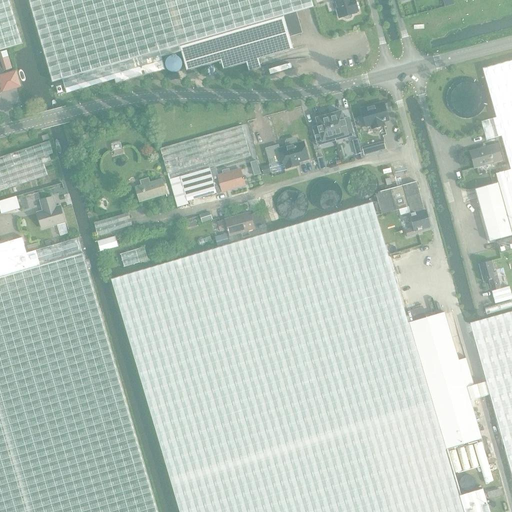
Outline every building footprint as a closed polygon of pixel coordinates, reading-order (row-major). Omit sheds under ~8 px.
[(0,0),(0,50),(21,44),(8,0),(0,0)] [(284,18),(283,16),(313,8),(310,0),(27,0),(51,83),(62,80),(66,95),(115,82),(116,86),(165,72),(161,59),(181,53),(179,48),(284,18)] [(328,0),(330,0),(334,0),(339,18),(344,17),(345,19),(347,20),(351,18),(352,17),(351,14),(356,13),(355,12),(358,11),(355,2),(352,2),(351,0),(328,0)] [(179,48),(181,53),(186,72),(221,62),(223,70),(246,63),(249,72),(260,69),(258,60),(293,50),(284,18),(179,48)] [(0,51),(0,54),(4,70),(12,68),(8,49),(0,51)] [(495,174),(497,183),(511,236),(511,60),(482,69),(496,117),(481,122),(486,140),(501,136),(510,170),(495,174)] [(0,85),(1,85),(3,90),(19,86),(15,73),(0,77),(0,79),(0,80),(0,79),(0,85)] [(480,102),(480,101),(480,98),(479,95),(477,92),(476,89),(473,87),(470,85),(466,84),(463,84),(461,84),(456,85),(454,87),(451,89),(449,92),(447,95),(446,98),(446,101),(446,105),(447,108),(448,110),(451,113),(453,116),(456,117),(459,118),(462,119),(466,118),(469,117),(473,116),(475,114),(477,111),(479,108),(480,105),(480,102)] [(382,126),(384,125),(383,122),(388,120),(386,113),(391,112),(388,104),(384,105),(384,103),(375,105),(376,107),(361,111),(362,115),(365,126),(366,127),(371,125),(372,129),(374,128),(375,128),(377,128),(378,128),(379,128),(380,127),(382,126)] [(336,111),(328,113),(335,138),(347,135),(348,138),(354,136),(349,118),(343,120),(341,111),(336,113),(336,111)] [(318,127),(312,128),(317,146),(324,144),(323,141),(335,138),(328,113),(320,115),(320,117),(316,118),(318,127)] [(362,115),(357,116),(360,127),(365,126),(362,115)] [(241,125),(160,149),(169,180),(209,168),(250,156),(241,125)] [(278,145),(266,149),(270,164),(282,161),(283,167),(285,166),(286,169),(294,167),(293,164),(308,159),(303,142),(297,144),(295,137),(285,140),(287,147),(279,149),(278,145)] [(3,156),(0,157),(0,190),(5,189),(47,176),(43,163),(51,161),(49,155),(53,153),(49,141),(3,156)] [(120,141),(110,144),(112,152),(122,149),(120,141)] [(384,141),(375,144),(377,151),(387,148),(384,141)] [(372,144),(361,147),(364,156),(375,153),(372,144)] [(501,160),(501,158),(497,144),(485,147),(486,148),(470,153),(474,168),(501,160)] [(268,165),(261,167),(263,175),(271,173),(268,165)] [(209,168),(169,180),(171,187),(172,191),(177,207),(188,204),(187,201),(216,193),(216,192),(209,169),(209,168)] [(222,191),(217,176),(215,168),(209,169),(216,192),(216,193),(222,191)] [(222,174),(217,176),(222,191),(244,184),(240,169),(230,172),(229,169),(222,171),(222,174)] [(373,187),(372,184),(372,182),(370,179),(369,177),(367,175),(364,174),(359,172),(356,172),(353,173),(350,174),(348,176),(346,178),(345,181),(344,184),(344,187),(344,189),(345,192),(346,194),(348,197),(351,199),(353,200),(355,201),(358,201),(361,201),(364,200),(365,199),(368,197),(370,195),(371,193),(372,190),(373,187)] [(135,187),(139,202),(166,193),(162,179),(149,182),(148,178),(139,180),(140,185),(135,187)] [(410,213),(424,209),(416,181),(377,192),(376,194),(378,200),(372,202),(376,216),(408,206),(410,213)] [(488,242),(511,236),(497,183),(474,189),(488,242)] [(337,199),(337,198),(337,195),(336,193),(335,191),(333,189),(331,187),(328,185),(326,185),(323,184),(320,185),(318,185),(316,187),(314,189),(312,191),(311,193),(310,196),(310,198),(310,200),(311,203),(312,206),(313,207),(316,209),(318,211),(323,212),(326,212),(328,211),(331,209),(333,208),(335,206),(336,204),(337,201),(337,199)] [(301,206),(300,203),(300,201),(299,199),(297,197),(295,196),(292,195),(290,194),(288,194),(285,194),(283,195),(280,197),(278,199),(277,201),(277,203),(276,206),(277,209),(277,211),(280,215),(282,216),(284,217),(286,218),(288,218),(291,218),(293,217),(297,215),(298,213),(300,211),(300,209),(301,206)] [(16,196),(10,198),(11,203),(13,210),(20,208),(16,196)] [(37,213),(42,228),(64,222),(60,206),(56,207),(53,197),(40,200),(42,207),(43,207),(44,211),(37,213)] [(408,323),(376,216),(372,202),(116,279),(181,511),(463,511),(458,496),(445,449),(408,323)] [(410,213),(409,214),(413,228),(405,230),(407,237),(418,234),(417,230),(430,227),(425,209),(424,209),(410,213)] [(210,211),(199,215),(202,223),(212,220),(210,211)] [(229,236),(245,231),(254,229),(255,231),(266,227),(262,212),(250,215),(249,212),(225,219),(216,222),(220,232),(228,230),(229,236)] [(122,215),(99,222),(94,223),(97,236),(126,227),(132,225),(128,213),(122,215)] [(100,252),(118,247),(115,236),(97,241),(100,252)] [(211,240),(210,236),(204,238),(200,238),(197,241),(198,245),(203,246),(205,242),(211,240)] [(0,276),(39,265),(35,250),(26,252),(22,237),(0,243),(0,276)] [(511,237),(496,242),(500,254),(511,250),(511,237)] [(144,247),(120,254),(124,267),(148,260),(144,247)] [(156,511),(82,253),(39,265),(0,276),(0,511),(156,511)] [(497,278),(494,270),(493,270),(491,261),(478,264),(481,274),(480,274),(481,280),(482,279),(483,282),(488,280),(497,278)] [(500,289),(497,278),(488,280),(491,291),(500,289)] [(491,291),(495,304),(511,299),(508,287),(500,289),(491,291)] [(466,387),(470,400),(490,395),(511,475),(511,311),(470,323),(486,381),(474,385),(466,387)] [(445,312),(408,323),(445,449),(481,439),(470,400),(466,387),(474,385),(466,358),(458,360),(445,312)] [(476,482),(476,481),(475,478),(473,475),(471,473),(467,472),(464,473),(462,473),(460,475),(458,478),(457,481),(458,485),(460,488),(462,490),(466,491),(469,490),(472,489),(474,487),(475,485),(476,482)] [(489,511),(483,489),(458,496),(463,511),(489,511)] [(499,489),(487,492),(489,498),(501,495),(499,489)]
